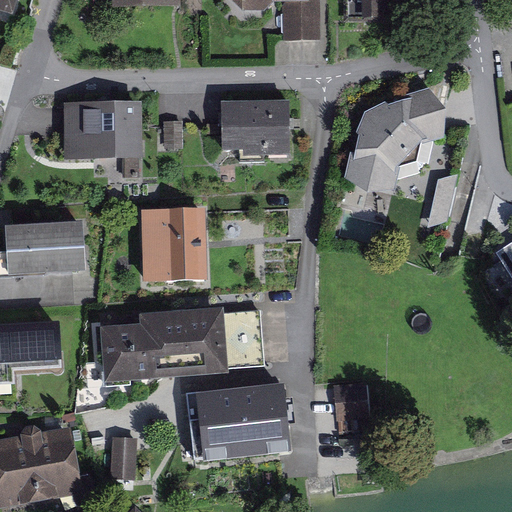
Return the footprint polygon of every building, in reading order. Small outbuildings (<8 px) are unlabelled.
[(240,0),(249,6),(264,3),(267,0),(290,0),(292,31),(320,30),(319,0),(240,0)] [(406,0),(346,0),(346,16),(406,17),(406,0)] [(446,109),(429,88),(408,94),(409,98),(388,104),(385,102),(365,112),(356,132),(359,134),(354,153),(351,152),(345,177),(368,193),(395,191),(397,180),(420,174),(419,170),(420,168),(422,168),(424,166),(423,164),(426,164),(428,164),(434,141),(444,137),(446,109)] [(143,96),(67,96),(68,152),(143,152),(143,96)] [(294,100),(224,102),(225,143),(250,142),(251,153),(295,152),(294,100)] [(183,114),(165,115),(165,142),(183,142),(183,114)] [(438,180),(427,228),(447,221),(458,175),(438,180)] [(203,208),(143,210),(145,281),(205,279),(203,208)] [(88,219),(10,222),(12,271),(90,268),(88,219)] [(267,356),(263,303),(147,311),(148,322),(106,324),(110,379),(233,371),(232,358),(267,356)] [(0,393),(15,393),(14,371),(66,368),(64,326),(0,329),(0,393)] [(283,379),(199,390),(208,456),(292,445),(283,379)] [(365,384),(334,387),(338,422),(368,418),(365,384)] [(0,501),(1,506),(83,491),(73,437),(45,442),(42,430),(20,434),(22,445),(0,449),(0,501)] [(137,435),(114,434),(112,475),(135,476),(137,435)] [(364,438),(335,439),(337,470),(366,468),(364,438)]
